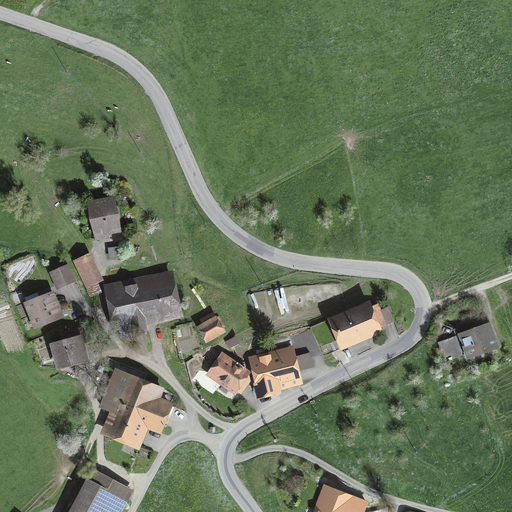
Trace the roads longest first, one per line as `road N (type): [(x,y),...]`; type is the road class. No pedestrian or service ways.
road 1 (unclassified): [(0,13),(92,44),(140,73),(214,213),(251,244),(286,259),(390,272),(416,288),(423,309),(409,338),(232,437),(225,466),(253,511)]
road 2 (track): [(437,511),(379,498),(285,448),(225,459)]
road 3 (track): [(227,447),(191,435),(176,439),(132,511)]
road 4 (unknown): [(106,245),(116,321),(130,341),(155,347)]
